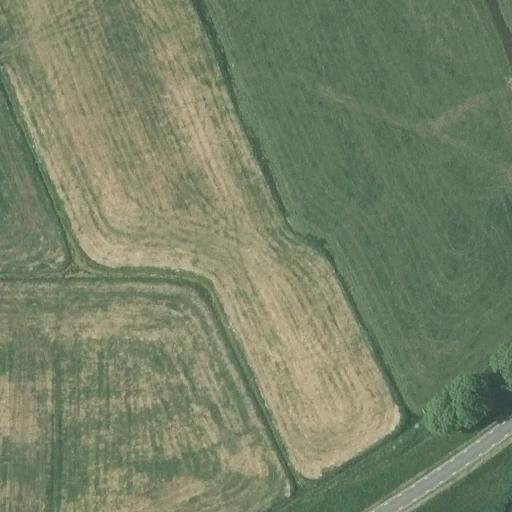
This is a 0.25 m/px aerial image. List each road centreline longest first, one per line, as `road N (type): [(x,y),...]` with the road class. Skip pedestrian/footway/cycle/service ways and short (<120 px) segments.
road 1 (track): [(511,233),(483,207),(356,0)]
road 2 (unclassified): [(389,511),(511,425)]
